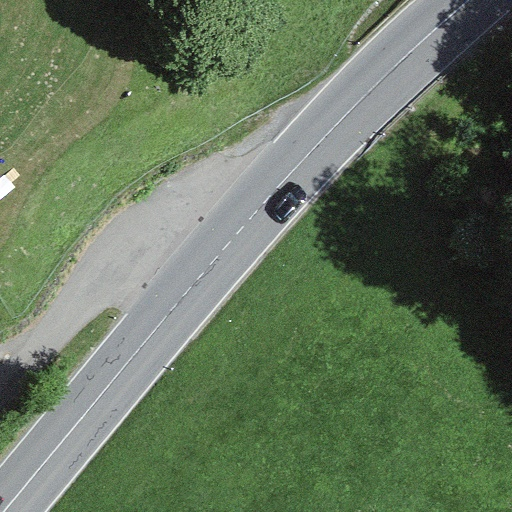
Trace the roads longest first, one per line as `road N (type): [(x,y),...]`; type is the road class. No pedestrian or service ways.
road 1 (primary): [(235,238),(2,511)]
road 2 (primary): [(475,0),(399,64),(235,238)]
road 3 (unclassified): [(0,399),(151,234),(235,238)]
